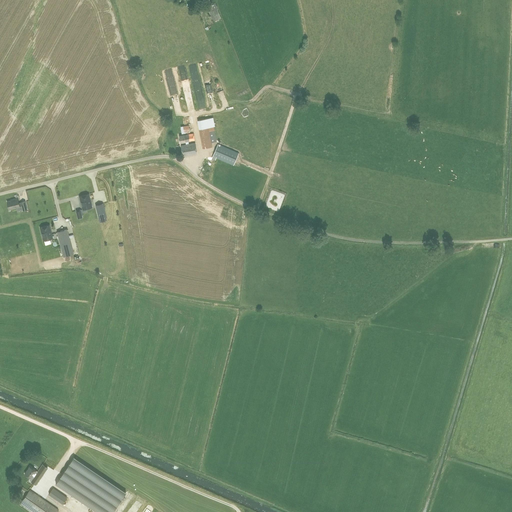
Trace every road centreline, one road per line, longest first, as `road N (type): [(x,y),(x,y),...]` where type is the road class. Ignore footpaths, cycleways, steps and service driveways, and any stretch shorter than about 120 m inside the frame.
road 1 (unclassified): [(511,238),(385,242),(318,231),(167,156),(0,194)]
road 2 (track): [(238,511),(0,407)]
